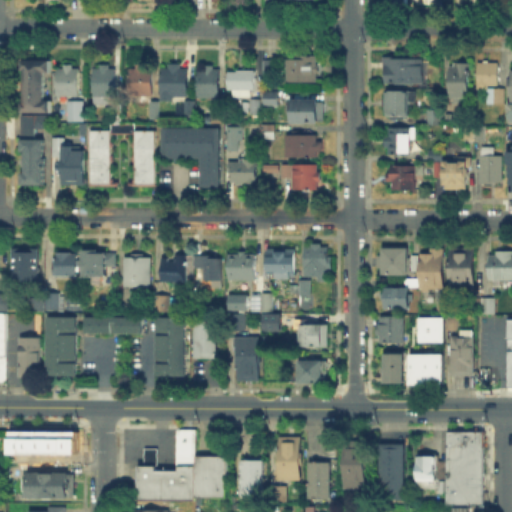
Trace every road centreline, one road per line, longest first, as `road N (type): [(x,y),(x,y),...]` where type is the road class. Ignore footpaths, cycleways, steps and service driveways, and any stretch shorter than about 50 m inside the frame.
road 1 (secondary): [(0,406),(511,409)]
road 2 (residential): [(0,217),(511,219)]
road 3 (residential): [(0,27),(511,29)]
road 4 (residential): [(351,0),(350,409)]
